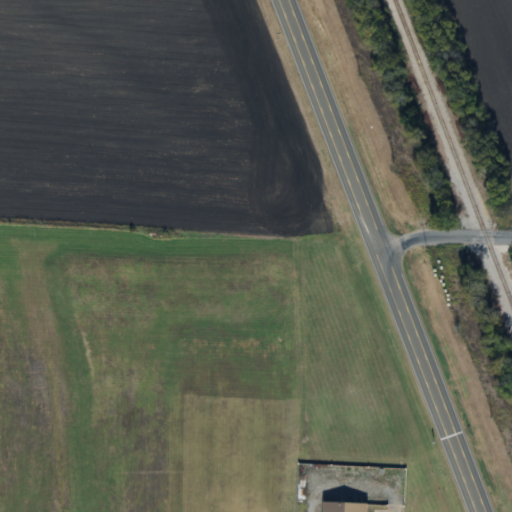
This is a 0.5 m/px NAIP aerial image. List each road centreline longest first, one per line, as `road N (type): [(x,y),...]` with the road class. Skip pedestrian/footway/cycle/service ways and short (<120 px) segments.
road 1 (primary): [(479,511),(374,235)]
road 2 (primary): [(374,235),(283,0)]
road 3 (residential): [(374,235),(511,236)]
